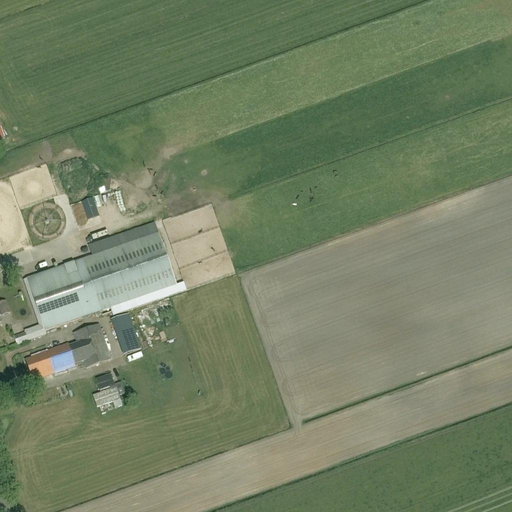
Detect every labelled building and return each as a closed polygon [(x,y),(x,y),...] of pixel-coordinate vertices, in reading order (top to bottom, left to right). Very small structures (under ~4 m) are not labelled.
[(21,323),(10,326),(17,346),(46,335),(45,332),(92,315),(112,308),(114,315),(186,290),(184,283),(175,286),(158,235),(154,224),(90,246),(94,257),(74,264),(62,268),(31,279),(23,281),(39,326),(24,332),(21,323)] [(0,304),(0,316),(9,314),(6,302),(0,304)] [(112,321),(116,332),(132,327),(128,315),(112,321)] [(32,357),(33,358),(26,361),(33,380),(41,377),(41,379),(60,373),(76,367),(75,365),(84,362),(86,368),(111,360),(99,325),(74,334),(77,344),(68,347),(67,344),(47,351),(45,346),(35,349),(37,355),(32,357)] [(111,375),(96,380),(99,391),(103,390),(104,392),(96,394),(100,406),(112,402),(114,407),(121,405),(111,375)] [(70,388),(62,390),(64,400),(72,399),(70,388)] [(96,404),(79,407),(81,419),(98,416),(96,404)]
